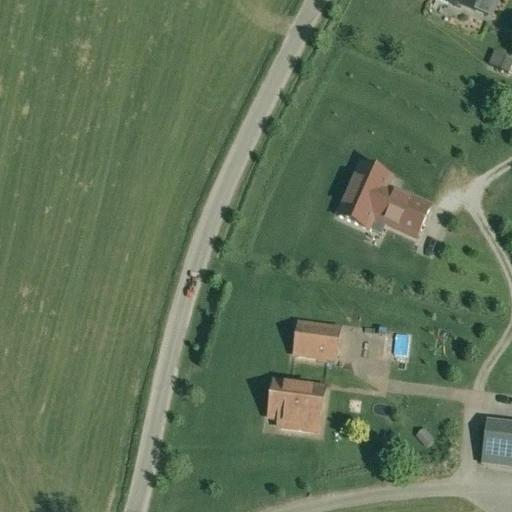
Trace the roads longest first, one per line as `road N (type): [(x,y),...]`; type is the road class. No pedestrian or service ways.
road 1 (unclassified): [(139,511),(185,306),(212,227),(320,0)]
road 2 (track): [(310,511),(434,486),(511,491)]
